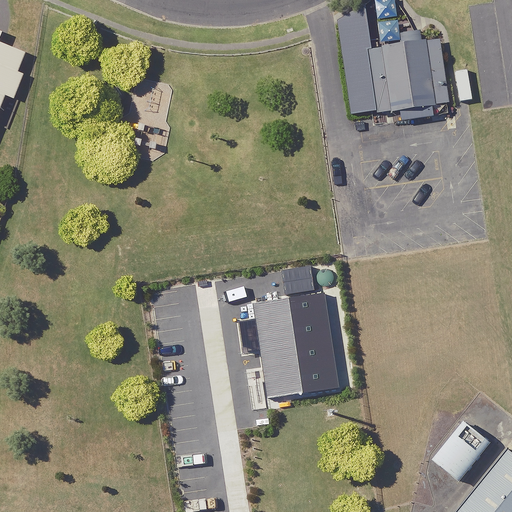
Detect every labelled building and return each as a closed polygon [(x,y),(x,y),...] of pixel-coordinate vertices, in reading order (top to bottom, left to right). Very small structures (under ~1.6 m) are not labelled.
[(367,55),(364,26),(329,29),(332,59),(367,55)] [(0,114),(7,98),(15,102),(26,76),(20,73),(28,54),(1,44),(5,34),(0,31),(0,114)] [(437,106),(450,104),(441,40),(424,43),(422,32),(399,35),(401,46),(368,51),(378,115),(392,113),(392,115),(437,108),(437,106)] [(312,278),(311,266),(282,270),(284,282),(312,278)] [(326,286),(329,285),(331,284),(333,282),(334,279),(334,276),(333,274),(331,271),(329,270),(326,269),(323,270),(320,271),(318,273),(317,275),(317,278),(317,281),(319,283),(321,285),(323,286),(326,286)] [(314,291),(312,278),(284,282),(285,295),(314,291)] [(285,301),(250,307),(265,403),(291,400),(338,392),(323,295),(285,301)] [(459,423),(428,464),(457,487),(489,448),(459,423)] [(511,511),(511,452),(510,451),(457,511),(511,511)]
